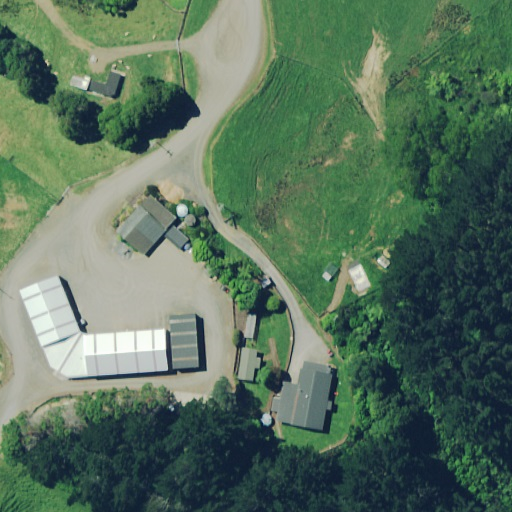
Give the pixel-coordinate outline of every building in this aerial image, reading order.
[(125,74),(114,72),(111,87),(122,89),(125,74)] [(109,85),(95,82),(92,94),(106,98),(109,85)] [(178,219),(154,197),(122,232),(146,254),(178,219)] [(192,241),(178,227),(166,237),(180,252),(192,241)] [(53,367),(69,378),(92,376),(172,370),(169,329),(89,335),(86,335),(85,333),(62,276),(26,290),(47,348),(53,367)] [(261,314),(249,312),(245,339),(257,340),(261,314)] [(204,367),(201,314),(174,315),(177,369),(204,367)] [(262,351),(246,348),(241,379),(257,381),(262,351)] [(337,368),(305,362),(301,385),(286,383),(283,399),(276,397),(274,411),(281,412),(279,421),(326,430),(337,368)]
